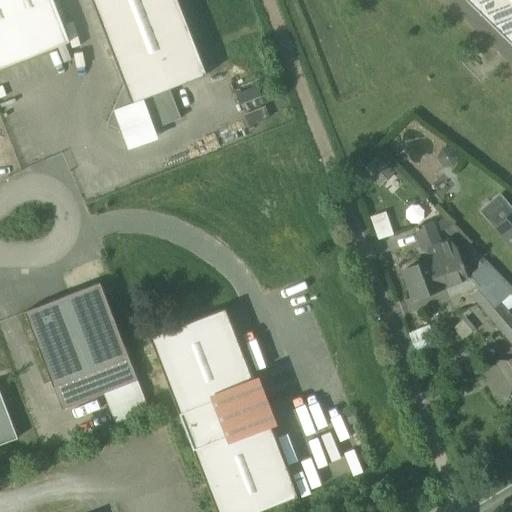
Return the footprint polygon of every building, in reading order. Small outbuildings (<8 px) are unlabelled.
[(0,0),(0,68),(70,42),(53,0),(0,0)] [(207,74),(178,0),(92,0),(125,84),(132,103),(170,89),(207,74)] [(511,0),(467,0),(511,43),(511,0)] [(170,89),(132,103),(125,84),(107,124),(147,141),(152,130),(181,118),(170,89)] [(381,185),(395,169),(377,153),(363,169),(381,185)] [(511,214),(511,208),(500,195),(482,210),(497,227),(511,214)] [(377,237),(393,233),(387,210),(371,214),(377,237)] [(511,214),(497,227),(496,228),(511,246),(511,214)] [(434,223),(419,228),(419,227),(416,228),(416,229),(424,250),(429,248),(428,248),(441,243),(434,223)] [(487,261),(451,223),(444,229),(480,268),(487,261)] [(441,243),(428,248),(429,248),(433,259),(434,259),(445,287),(468,278),(464,267),(465,266),(463,261),(462,262),(456,247),(450,240),(441,243)] [(433,259),(404,270),(415,298),(445,287),(434,259),(433,259)] [(480,268),(471,275),(471,277),(480,287),(497,272),(487,261),(480,268)] [(508,310),(500,302),(511,292),(511,287),(497,272),(480,287),(471,295),(507,336),(505,339),(511,344),(511,315),(509,312),(510,311),(509,310),(508,310)] [(100,283),(25,312),(62,409),(104,393),(138,380),(100,283)] [(226,309),(150,338),(194,450),(217,511),(257,511),(298,496),(269,420),(244,430),(244,429),(231,434),(218,400),(231,395),(231,394),(255,384),(226,309)] [(462,317),(454,327),(464,335),(472,325),(462,317)] [(428,345),(424,326),(410,329),(415,348),(428,345)] [(138,380),(104,393),(116,425),(150,412),(138,380)] [(244,430),(269,420),(255,384),(231,394),(231,395),(218,400),(231,434),(244,429),(244,430)] [(0,445),(18,438),(0,391),(0,445)]
